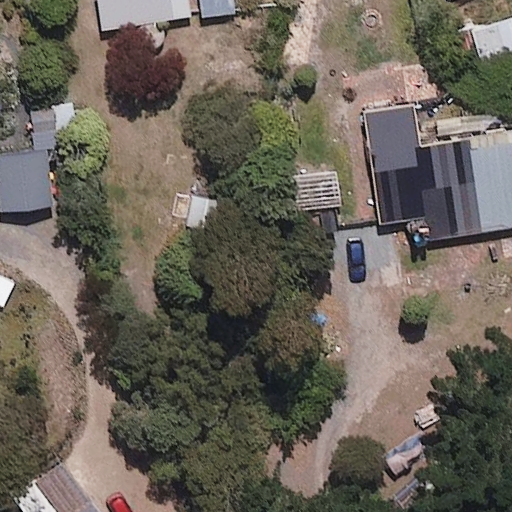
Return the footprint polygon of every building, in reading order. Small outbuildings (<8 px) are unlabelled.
[(98,0),(102,21),(187,9),(185,0),(98,0)] [(511,42),(511,8),(447,26),(452,44),(473,39),(481,69),(503,63),(498,46),(511,42)] [(409,97),(364,103),(379,215),(419,210),(422,232),(511,219),(511,126),(415,139),(409,97)] [(0,202),(50,200),(47,146),(0,148),(0,202)] [(337,201),(334,165),(292,168),(295,205),(337,201)] [(12,278),(0,273),(0,301),(2,302),(12,278)]
